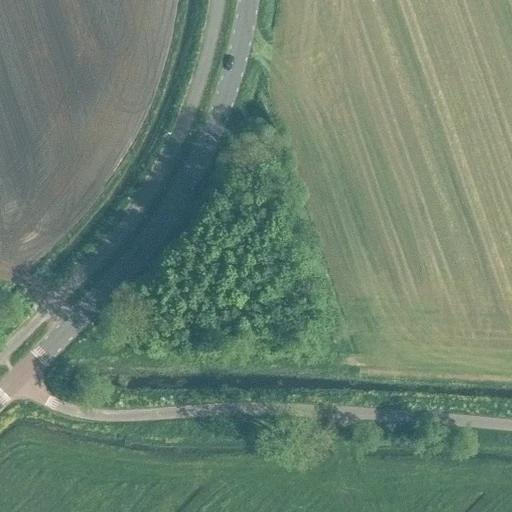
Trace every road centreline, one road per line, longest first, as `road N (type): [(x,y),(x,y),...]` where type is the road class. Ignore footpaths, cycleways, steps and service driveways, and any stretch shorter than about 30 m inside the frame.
road 1 (unclassified): [(511,430),(132,418),(16,391)]
road 2 (tertiary): [(16,391),(168,229),(212,146),(241,65),(251,0)]
